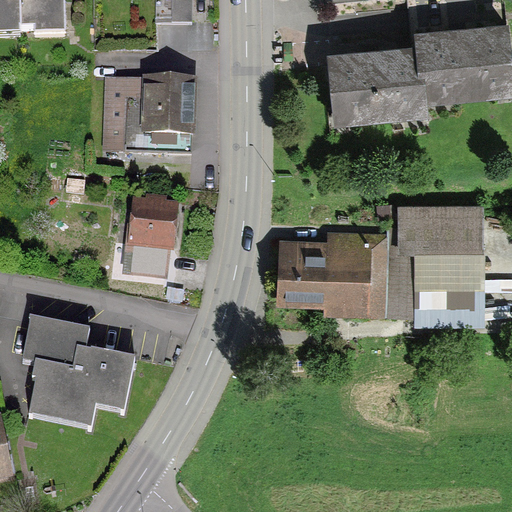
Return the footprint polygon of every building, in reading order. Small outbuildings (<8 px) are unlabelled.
[(0,0),(0,33),(63,31),(61,0),(0,0)] [(510,78),(504,27),(415,36),(416,48),(420,87),(437,85),(439,98),(493,92),(491,80),(510,78)] [(422,99),(420,87),(416,48),(327,57),(332,108),(350,106),(351,119),(405,113),(404,101),(422,99)] [(191,84),(106,81),(104,153),(188,156),(191,84)] [(111,258),(108,284),(161,290),(165,249),(168,250),(172,211),(162,209),(162,203),(145,201),(144,207),(133,206),(129,245),(131,245),(130,261),(111,258)] [(377,218),(391,217),(390,206),(376,207),(377,218)] [(478,223),(478,222),(478,209),(398,209),(398,249),(478,249),(478,223)] [(382,315),(384,315),(385,249),(368,247),(368,238),(338,237),(338,254),(280,252),(280,242),(278,242),(275,298),(342,301),(341,314),(382,315)] [(81,356),(86,333),(28,322),(27,323),(37,325),(31,355),(36,356),(30,382),(34,383),(27,420),(29,420),(31,411),(88,422),(86,431),(88,432),(94,401),(121,406),(119,415),(120,415),(131,363),(88,354),(88,357),(81,356)]
